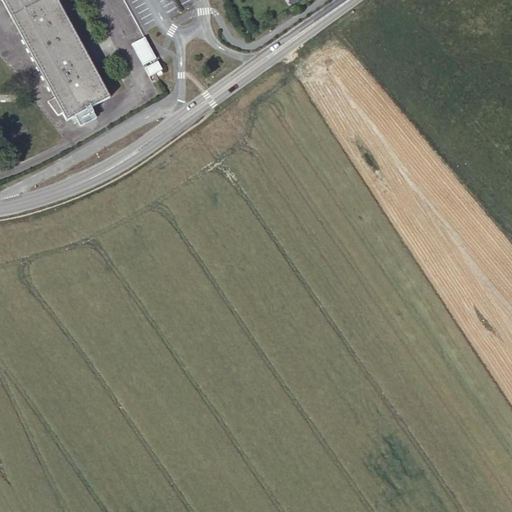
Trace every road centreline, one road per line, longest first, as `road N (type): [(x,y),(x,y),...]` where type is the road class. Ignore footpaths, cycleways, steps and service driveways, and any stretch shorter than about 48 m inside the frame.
road 1 (tertiary): [(348,0),(134,152),(0,207)]
road 2 (track): [(0,220),(124,175),(215,106)]
